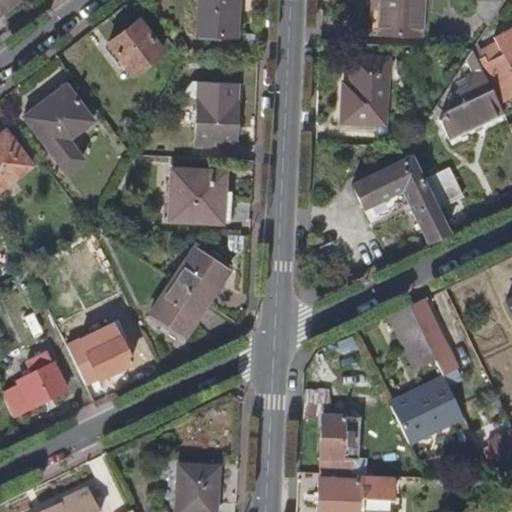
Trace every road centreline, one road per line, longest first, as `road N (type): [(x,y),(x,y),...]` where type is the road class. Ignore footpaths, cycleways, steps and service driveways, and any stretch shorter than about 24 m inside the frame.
road 1 (residential): [(291,0),(275,346)]
road 2 (residential): [(0,477),(275,346)]
road 3 (residential): [(275,346),(511,229)]
road 4 (residential): [(275,346),(266,511)]
